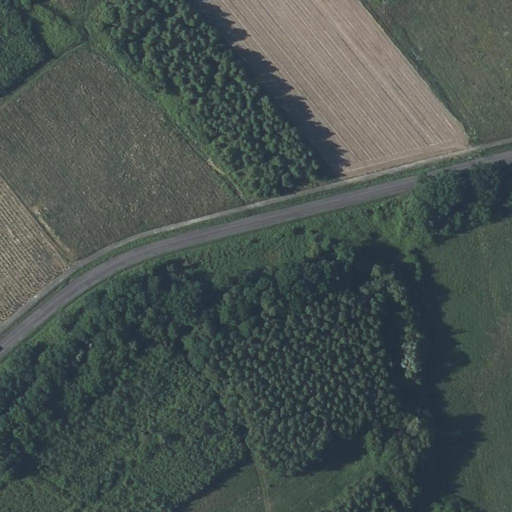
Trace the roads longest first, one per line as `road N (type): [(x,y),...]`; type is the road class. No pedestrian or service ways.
road 1 (residential): [(511,158),(126,260),(0,353)]
road 2 (track): [(99,0),(84,17),(88,46),(248,208)]
road 3 (track): [(364,0),(478,150)]
